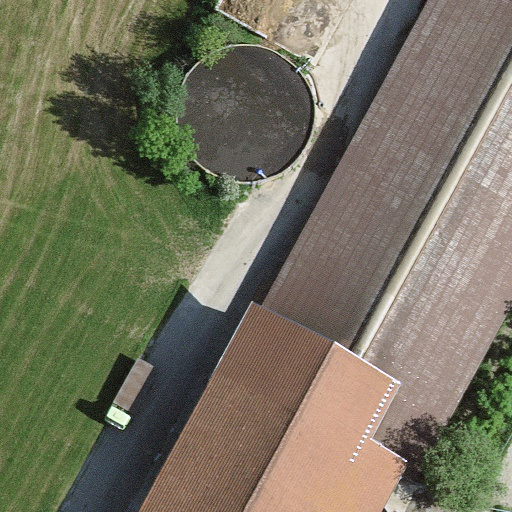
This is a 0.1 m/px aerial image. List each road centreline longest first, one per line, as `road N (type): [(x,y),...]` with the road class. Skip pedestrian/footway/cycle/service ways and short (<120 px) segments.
road 1 (unclassified): [(112,511),(284,212)]
road 2 (track): [(284,212),(391,0)]
